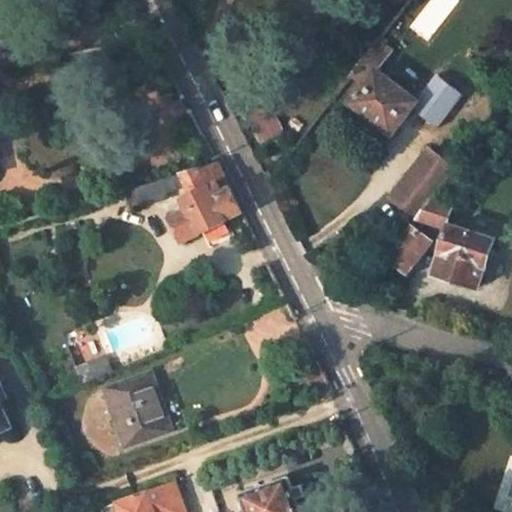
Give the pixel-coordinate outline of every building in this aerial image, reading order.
[(337,92),(392,135),(418,102),(399,86),(403,82),(396,77),(393,81),(379,70),(394,51),(379,39),(337,92)] [(454,170),(429,151),(394,198),(419,217),(432,200),(439,190),(454,170)] [(184,240),(243,211),(218,162),(135,187),(134,185),(125,188),(132,206),(140,204),(140,206),(167,197),(166,191),(188,183),(195,198),(188,202),(191,207),(172,216),(184,240)] [(444,203),(449,197),(439,190),(432,200),(444,203)] [(388,257),(408,271),(431,240),(421,233),(429,222),(447,226),(452,206),(444,203),(432,200),(419,217),(388,257)] [(480,286),(495,241),(450,227),(435,272),(480,286)] [(176,429),(153,370),(105,389),(129,447),(176,429)] [(325,373),(310,378),(316,397),(330,393),(334,391),(325,373)] [(0,387),(4,385),(0,376),(0,431),(14,426),(0,393),(0,387)] [(302,511),(290,476),(242,494),(248,511),(302,511)] [(107,511),(188,511),(176,479),(105,505),(107,511)] [(371,511),(361,486),(343,493),(351,511),(371,511)]
